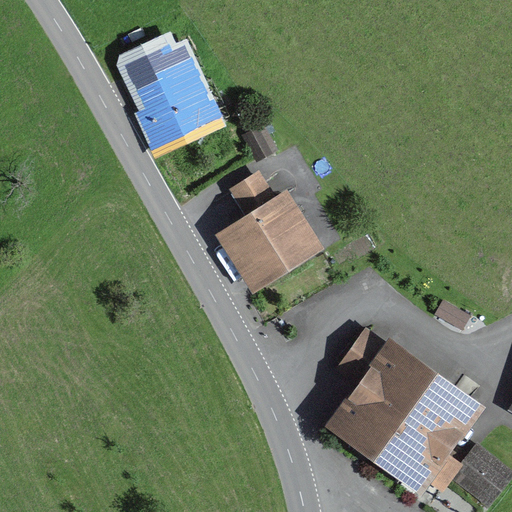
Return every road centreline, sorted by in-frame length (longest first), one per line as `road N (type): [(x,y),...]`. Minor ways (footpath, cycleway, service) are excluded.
road 1 (secondary): [(299,511),(242,343),(32,0)]
road 2 (unknown): [(276,432),(342,391),(393,372),(469,380)]
